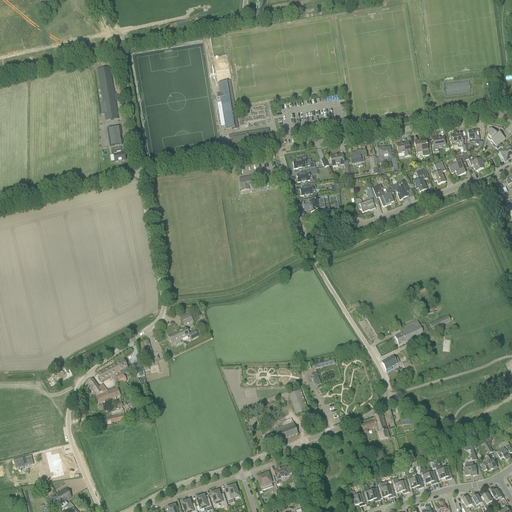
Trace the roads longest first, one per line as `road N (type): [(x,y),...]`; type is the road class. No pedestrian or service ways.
road 1 (unclassified): [(239,465),(371,413),(386,395),(379,364),(305,243),(278,150)]
road 2 (unclassified): [(100,511),(71,441),(68,409),(82,378),(163,313),(139,172)]
road 3 (unclassified): [(139,172),(120,51),(236,24),(245,0)]
road 4 (residential): [(501,115),(278,150)]
road 5 (residential): [(356,229),(511,168)]
road 6 (unclassified): [(139,172),(0,209)]
road 7 (unclassified): [(278,150),(139,172)]
road 8 (track): [(120,51),(0,75)]
